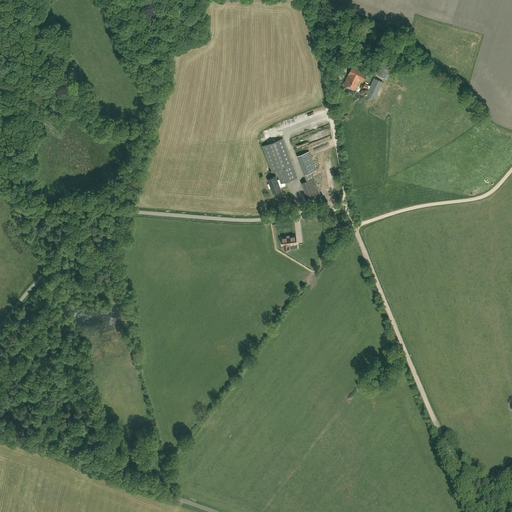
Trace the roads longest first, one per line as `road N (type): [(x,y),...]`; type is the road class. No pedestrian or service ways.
road 1 (unclassified): [(0,328),(100,212),(252,220),(336,209),(345,196),(325,73)]
road 2 (unclassified): [(0,434),(211,511)]
